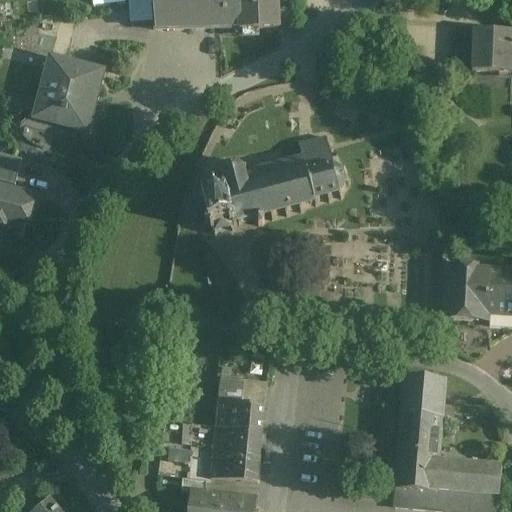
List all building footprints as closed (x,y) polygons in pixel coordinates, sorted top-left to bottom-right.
[(188,0),(153,0),(155,31),(190,29),(188,0)] [(188,0),(190,29),(207,29),(207,13),(229,12),(228,0),(188,0)] [(278,0),(228,0),(229,12),(207,13),(207,29),(239,28),(239,32),(279,31),(278,0)] [(511,33),(474,33),(473,74),(511,75),(511,33)] [(105,73),(52,59),(36,119),(90,133),(105,73)] [(304,159),(291,162),(290,158),(287,159),(289,163),(276,166),(275,162),(273,163),(274,167),(262,170),(261,166),(259,167),(260,171),(247,175),(246,172),(249,170),(248,169),(245,170),(238,168),(238,164),(236,164),(236,168),(229,169),(226,166),(225,167),(227,170),(223,177),(219,176),(219,178),(223,179),(227,195),(226,195),(226,196),(223,196),(224,200),(221,201),(220,198),(218,196),(213,198),(210,200),(211,204),(208,204),(207,200),(204,201),(205,205),(204,205),(204,206),(199,207),(200,210),(203,210),(204,212),(206,212),(209,222),(207,223),(207,225),(204,226),(205,229),(210,228),(210,229),(211,228),(212,232),(215,232),(215,234),(214,238),(216,238),(217,235),(218,235),(216,228),(228,225),(231,231),(231,230),(232,232),(234,232),(232,226),(234,225),(235,228),(240,227),(240,228),(255,223),(256,226),(259,228),(263,227),(265,224),(265,221),(272,219),(273,224),(276,223),(275,218),(286,215),(287,220),(290,219),(288,214),(300,211),(302,216),(304,215),(303,210),(316,207),(316,209),(319,208),(318,203),(328,200),(329,205),(332,204),(331,200),(339,197),(343,201),(344,199),(341,196),(346,188),(350,189),(351,186),(346,185),(344,177),(347,174),(346,172),(343,174),(334,169),(335,165),(334,165),(327,139),(300,147),(304,159)] [(22,162),(0,156),(0,184),(16,188),(22,162)] [(36,199),(0,189),(0,228),(23,235),(27,216),(31,217),(36,199)] [(467,202),(441,201),(441,216),(454,217),(467,217),(467,202)] [(511,301),(489,300),(490,270),(454,267),(454,282),(480,283),(478,320),(489,321),(489,314),(511,315),(511,301)] [(511,271),(490,270),(489,300),(511,301),(511,271)] [(480,283),(454,282),(451,319),(478,320),(480,283)] [(511,315),(489,314),(489,321),(489,324),(511,326),(511,315)] [(189,363),(174,361),(172,378),(186,380),(189,363)] [(445,381),(405,378),(395,491),(436,495),(436,492),(458,494),(458,490),(475,491),(474,496),(499,498),(502,469),(438,463),(445,381)] [(240,406),(220,404),(217,430),(238,432),(240,406)] [(265,409),(240,406),(238,432),(262,435),(265,409)] [(238,432),(217,430),(214,455),(229,456),(230,445),(237,446),(238,432)] [(262,435),(238,432),(237,446),(230,445),(229,456),(235,457),(260,460),(262,435)] [(190,453),(169,450),(168,463),(189,466),(190,453)] [(229,456),(214,455),(211,480),(233,483),(235,457),(229,456)] [(260,460),(235,457),(233,483),(258,485),(260,460)] [(206,484),(182,481),(181,495),(192,497),(192,495),(205,497),(206,484)] [(205,497),(192,495),(192,497),(189,511),(254,511),(256,502),(205,497)] [(52,509),(47,503),(36,511),(55,511),(57,511),(54,507),(52,509)]
